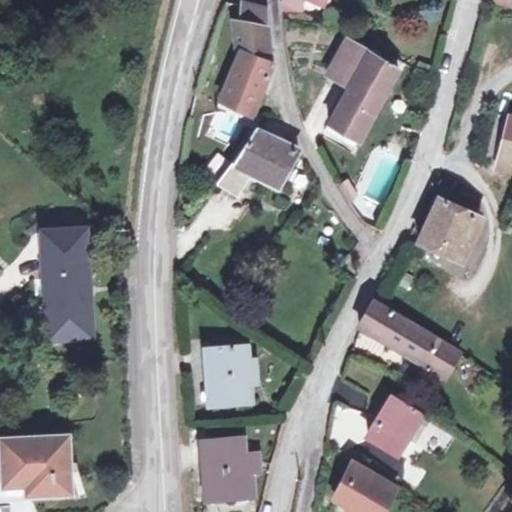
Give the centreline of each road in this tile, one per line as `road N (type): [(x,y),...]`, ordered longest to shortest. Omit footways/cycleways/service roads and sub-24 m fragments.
road 1 (secondary): [(199,0),(158,194),(166,511)]
road 2 (residential): [(274,0),(292,101),(349,215),(386,255)]
road 3 (unclassified): [(272,511),(279,474),(386,255)]
road 4 (unclassified): [(386,255),(426,178),(470,0)]
